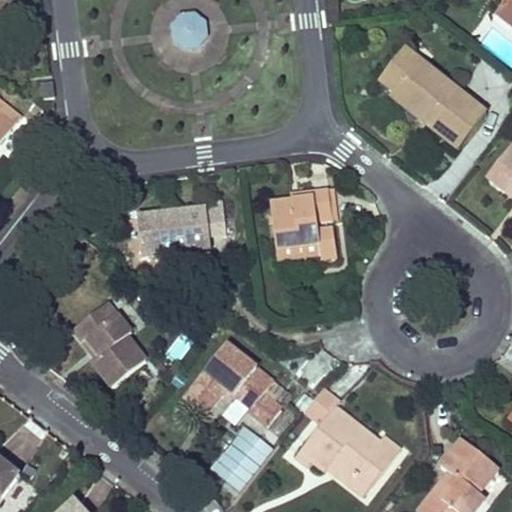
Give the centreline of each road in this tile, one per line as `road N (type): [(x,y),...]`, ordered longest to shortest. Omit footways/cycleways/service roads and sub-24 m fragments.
road 1 (residential): [(427,234),(390,251),(371,288),(372,309),(393,345),(432,360),(452,357),(486,334),(495,315)]
road 2 (residential): [(0,364),(197,511)]
road 3 (residential): [(108,157),(292,133),(304,113)]
road 4 (residential): [(0,303),(108,157)]
road 5 (residential): [(427,234),(407,195),(304,113)]
road 6 (residential): [(63,0),(78,140)]
road 7 (residential): [(78,140),(0,251)]
road 8 (residential): [(495,315),(498,295),(483,256),(448,235),(427,234)]
